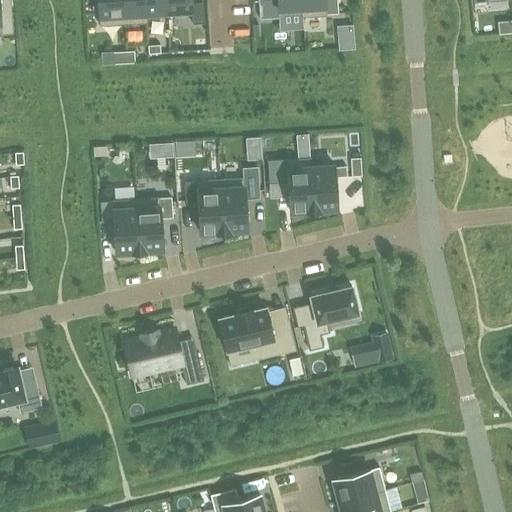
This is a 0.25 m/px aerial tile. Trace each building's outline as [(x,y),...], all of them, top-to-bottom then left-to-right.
[(97,0),(99,25),(124,23),(122,0),(97,0)] [(122,0),(124,23),(146,22),(144,0),(122,0)] [(144,0),(146,22),(147,22),(147,17),(167,16),(165,0),(144,0)] [(165,0),(167,16),(192,14),(192,23),(204,22),(202,2),(191,2),(191,0),(165,0)] [(258,0),(260,18),(267,18),(279,17),(278,13),(301,12),(301,17),(302,17),(301,0),(258,0)] [(301,0),(302,17),(326,15),(326,14),(338,13),(337,0),(301,0)] [(0,31),(1,32),(1,35),(12,34),(11,15),(0,15),(0,31)] [(511,20),(498,22),(499,34),(511,32),(511,20)] [(160,44),(148,45),(148,53),(160,52),(160,44)] [(134,50),(126,51),(127,63),(135,63),(134,50)] [(126,51),(114,52),(115,64),(127,63),(126,51)] [(105,146),(94,147),(94,156),(106,155),(105,146)] [(23,152),(15,152),(16,164),(24,164),(23,152)] [(286,160),(274,160),(275,181),(287,180),(290,211),(291,211),(291,213),(303,212),(303,210),(305,210),(305,211),(313,210),(310,157),(286,158),(286,160)] [(311,157),(310,157),(313,210),(321,209),(337,208),(335,177),(347,176),(346,166),(334,166),(334,165),(311,166),(311,157)] [(360,157),(351,158),(352,176),(361,175),(360,157)] [(241,177),(220,178),(223,231),(231,231),(231,230),(247,229),(245,199),(260,198),(258,167),(240,168),(241,177)] [(18,175),(10,176),(11,188),(19,187),(18,175)] [(196,180),(184,181),(185,202),(197,201),(199,232),(201,232),(201,234),(213,234),(213,231),(215,231),(215,232),(223,231),(220,178),(196,180)] [(159,196),(135,198),(139,251),(147,251),(147,250),(162,249),(160,218),(172,217),(171,196),(159,197),(159,196)] [(112,200),(100,201),(101,222),(113,221),(115,252),(117,252),(117,254),(128,253),(128,251),(131,251),(131,252),(139,251),(135,198),(112,199),(112,200)] [(20,204),(12,205),(13,217),(21,216),(20,204)] [(21,216),(13,217),(13,229),(21,228),(21,216)] [(23,245),(15,245),(15,257),(23,257),(23,245)] [(23,257),(15,257),(16,269),(24,269),(23,257)] [(317,321),(301,325),(307,350),(321,347),(318,335),(328,332),(325,320),(356,313),(358,313),(357,311),(351,287),(352,287),(351,285),(350,286),(336,289),(325,292),(312,295),(310,295),(310,297),(311,297),(317,321)] [(234,315),(219,318),(226,349),(255,343),(258,357),(294,349),(286,318),(269,323),(266,307),(253,310),(253,309),(234,314),(234,315)] [(141,336),(123,340),(131,375),(181,363),(186,384),(203,380),(196,349),(180,352),(175,328),(157,332),(156,329),(140,333),(141,336)] [(385,333),(373,336),(378,360),(391,357),(385,333)] [(299,356),(289,359),(293,374),(303,372),(299,356)] [(0,403),(17,400),(20,411),(41,406),(34,379),(21,382),(17,366),(0,369),(0,403)] [(54,422),(44,424),(48,442),(58,439),(54,422)] [(379,466),(332,478),(339,501),(376,491),(385,489),(379,466)] [(421,471),(409,474),(411,482),(423,479),(421,471)] [(235,487),(210,494),(214,511),(263,511),(259,494),(238,499),(235,487)] [(376,491),(339,501),(341,511),(382,511),(390,510),(385,489),(376,491)]
